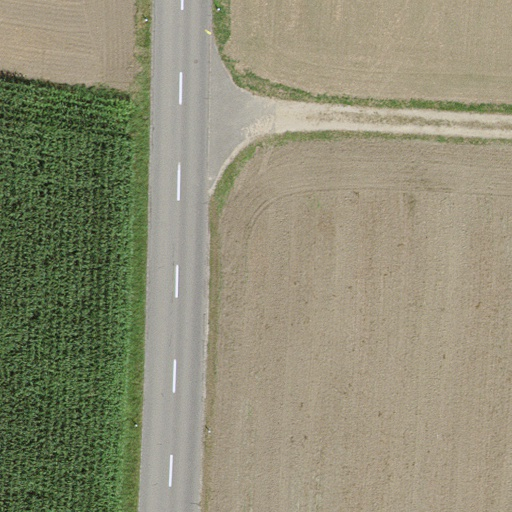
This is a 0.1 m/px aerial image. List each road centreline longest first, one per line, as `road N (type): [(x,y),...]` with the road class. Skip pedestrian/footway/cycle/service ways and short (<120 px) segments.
road 1 (secondary): [(181,0),(165,511)]
road 2 (track): [(180,116),(511,128)]
